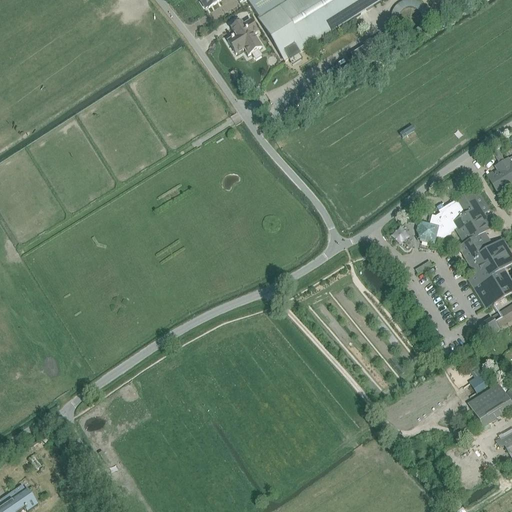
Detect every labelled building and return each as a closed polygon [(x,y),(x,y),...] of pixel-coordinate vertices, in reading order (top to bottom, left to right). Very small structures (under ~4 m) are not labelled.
[(201,0),(202,1),(201,2),(205,9),(208,8),(208,9),(215,5),(222,0),(201,0)] [(253,12),(257,18),(262,26),(284,62),(287,61),(298,54),(306,49),(353,20),(384,0),(247,0),(246,1),(249,5),(253,12)] [(403,39),(406,40),(408,40),(411,40),(413,40),(415,39),(418,38),(420,37),(422,36),(423,34),(425,32),(426,30),(427,29),(427,28),(428,25),(428,23),(428,21),(428,18),(428,16),(427,13),(426,11),(425,9),(423,7),(421,6),(419,4),(417,3),(415,2),(412,2),(410,2),(407,2),(405,2),(403,3),(400,4),(398,5),(396,6),(395,8),(393,10),(392,12),(391,14),(390,16),(390,19),(390,21),(390,24),(390,26),(391,28),(392,31),(394,33),(395,34),(397,36),(399,37),(401,39),(403,39)] [(234,37),(226,42),(234,56),(242,50),(246,57),(260,49),(252,36),(256,33),(249,22),(241,26),(239,24),(229,30),(234,37)] [(365,46),(349,56),(359,72),(398,47),(389,33),(388,32),(371,42),(376,50),(370,54),(365,46)] [(291,59),(287,61),(291,67),(294,65),(302,60),(298,54),(291,59)] [(486,176),(488,178),(497,193),(499,197),(500,198),(510,192),(507,188),(511,184),(511,157),(508,160),(508,159),(494,167),(496,172),(492,174),(491,173),(486,176)] [(451,232),(455,230),(464,245),(458,249),(475,277),(469,281),(486,309),(511,293),(511,285),(506,277),(504,278),(500,272),(511,264),(511,258),(502,242),(491,249),(482,235),(492,229),(483,215),(489,211),(479,194),(475,196),(472,192),(456,202),(444,210),(439,213),(438,213),(439,215),(435,217),(435,218),(432,217),(431,217),(429,225),(419,223),(419,226),(417,227),(415,233),(417,234),(420,243),(427,245),(434,247),(436,239),(442,240),(450,235),(451,232)] [(511,307),(494,319),(500,329),(506,324),(511,320),(511,307)] [(480,328),(486,338),(499,331),(492,320),(491,319),(479,326),(479,327),(480,327),(480,328)] [(482,375),(468,385),(476,396),(490,387),(482,375)] [(468,405),(483,429),(511,410),(511,391),(504,397),(498,386),(492,390),(468,405)] [(461,409),(453,414),(457,420),(465,415),(461,409)] [(503,447),(508,455),(511,460),(511,461),(511,435),(501,442),(500,439),(495,442),(499,450),(503,447)] [(91,442),(98,453),(102,450),(95,440),(91,442)] [(445,457),(465,488),(489,472),(489,471),(486,465),(477,450),(468,456),(459,461),(453,452),(445,457)] [(359,464),(349,472),(352,475),(362,468),(359,464)] [(22,487),(0,501),(0,511),(20,511),(24,509),(25,511),(29,511),(37,506),(27,491),(26,493),(22,487)]
